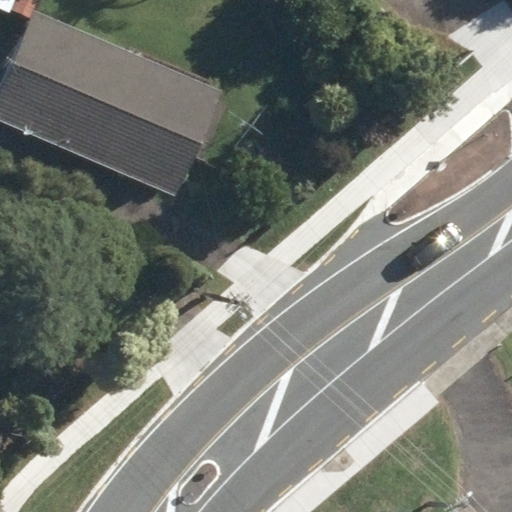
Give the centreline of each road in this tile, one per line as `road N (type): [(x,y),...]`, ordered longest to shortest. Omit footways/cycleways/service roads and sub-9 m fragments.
road 1 (tertiary): [(153,511),(189,425),(274,345),(511,176)]
road 2 (tertiary): [(511,274),(230,511)]
